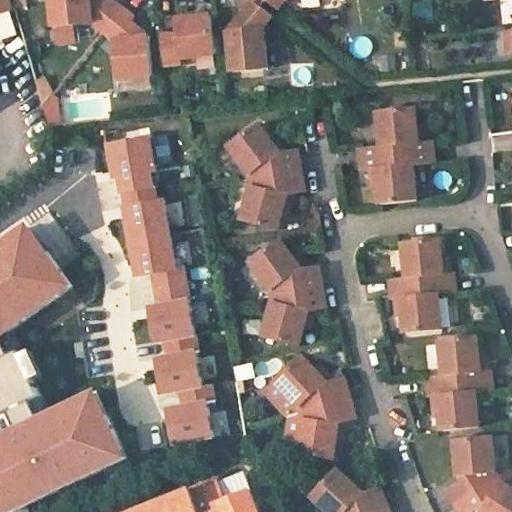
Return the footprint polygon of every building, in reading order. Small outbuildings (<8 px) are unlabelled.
[(0,0),(0,14),(16,10),(12,0),(0,0)] [(64,0),(67,20),(102,16),(113,25),(132,0),(131,0),(64,0)] [(128,70),(162,65),(157,28),(145,29),(143,15),(139,12),(142,8),(137,5),(132,0),(113,25),(122,32),(128,70)] [(234,28),(239,68),(272,64),(267,25),(280,9),(268,0),(249,0),(247,3),(253,7),(247,14),(249,26),(234,28)] [(189,49),(222,45),(218,5),(201,7),(184,9),(186,25),(172,26),(175,57),(190,55),(189,49)] [(379,103),(383,138),(384,140),(399,138),(402,158),(416,156),(416,158),(438,155),(435,130),(419,132),(415,99),(379,103)] [(229,138),(252,170),(253,174),(300,165),(297,150),(296,145),(280,148),(260,119),(229,138)] [(75,160),(103,157),(100,132),(72,136),(75,160)] [(381,161),(387,196),(421,192),(416,158),(416,156),(402,158),(399,138),(384,140),(383,138),(365,140),(368,163),(381,161)] [(254,179),(245,216),(279,224),(287,188),(304,185),(303,180),(300,165),(253,174),(254,179)] [(28,247),(60,297),(63,295),(137,247),(104,197),(28,247)] [(95,346),(63,295),(60,297),(28,247),(18,231),(0,242),(0,369),(21,403),(0,420),(0,421),(10,437),(7,443),(7,452),(8,460),(10,464),(16,470),(23,474),(32,476),(36,476),(43,489),(92,458),(83,445),(134,413),(144,406),(103,341),(95,346)] [(447,266),(444,233),(410,236),(414,271),(414,273),(428,271),(431,289),(441,287),(446,286),(446,288),(458,286),(457,265),(447,266)] [(253,255),(274,284),(275,291),(323,282),(320,266),(319,261),(302,264),(282,236),(253,255)] [(78,299),(143,257),(137,247),(63,295),(95,346),(103,341),(78,299)] [(407,293),(411,327),(445,323),(441,287),(431,289),(428,271),(414,273),(414,271),(397,273),(399,293),(407,293)] [(276,295),(268,331),(303,339),(310,305),(327,302),(326,297),(323,282),(275,291),(276,295)] [(485,363),(481,332),(446,335),(450,369),(450,370),(465,368),(468,384),(483,383),(483,385),(495,383),(493,362),(485,363)] [(169,426),(113,337),(112,336),(103,341),(144,406),(134,413),(150,438),(169,426)] [(327,378),(307,352),(281,373),(302,400),(304,408),(351,393),(346,378),(344,372),(327,378)] [(445,389),(449,423),(487,419),(483,385),(483,383),(468,384),(465,368),(450,370),(450,369),(434,371),(436,390),(445,389)] [(306,414),(304,448),(337,449),(339,417),(357,412),(355,407),(351,393),(304,408),(306,414)] [(499,466),(494,432),(460,435),(464,475),(450,484),(459,499),(502,472),(499,466)] [(315,489),(339,511),(362,511),(388,502),(382,488),(380,483),(365,489),(338,464),(315,489)] [(469,511),(482,504),(494,511),(511,511),(511,480),(504,475),(502,472),(459,499),(466,511),(469,511)] [(261,511),(252,490),(227,500),(219,482),(145,511),(261,511)] [(391,511),(388,502),(362,511),(391,511)]
